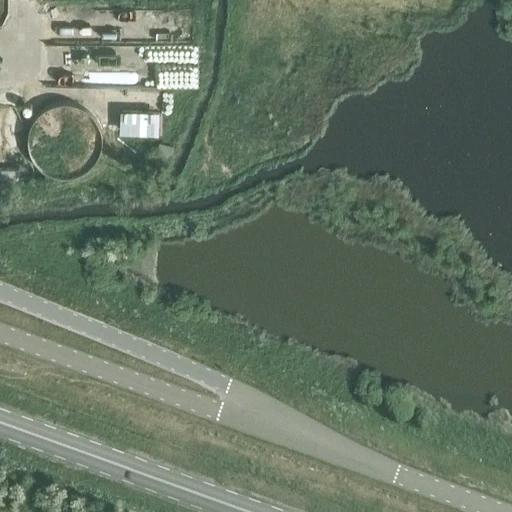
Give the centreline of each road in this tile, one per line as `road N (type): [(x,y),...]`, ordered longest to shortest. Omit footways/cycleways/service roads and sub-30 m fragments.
road 1 (tertiary): [(354,460),(294,418),(0,294)]
road 2 (tertiary): [(354,460),(0,335)]
road 3 (primary): [(236,511),(0,428)]
road 4 (tertiary): [(489,511),(354,460)]
